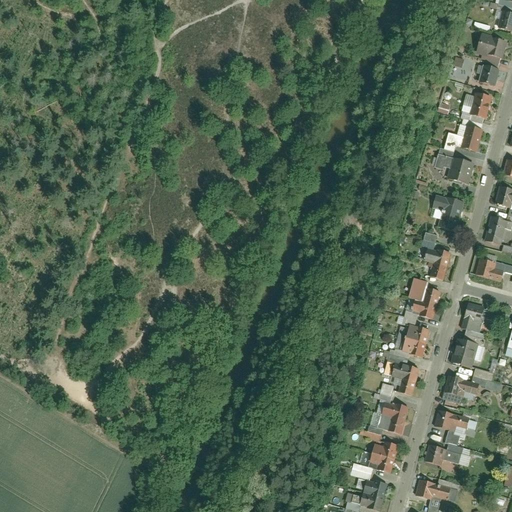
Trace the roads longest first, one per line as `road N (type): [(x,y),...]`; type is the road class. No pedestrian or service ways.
road 1 (residential): [(397,511),(457,286)]
road 2 (residential): [(457,286),(511,96)]
